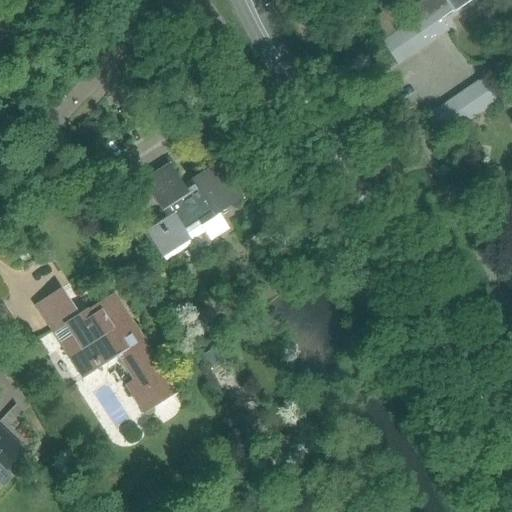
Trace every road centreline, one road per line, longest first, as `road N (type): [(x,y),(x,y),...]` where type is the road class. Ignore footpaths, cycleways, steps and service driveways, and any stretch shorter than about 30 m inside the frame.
road 1 (tertiary): [(511,451),(266,38)]
road 2 (residential): [(0,176),(115,59)]
